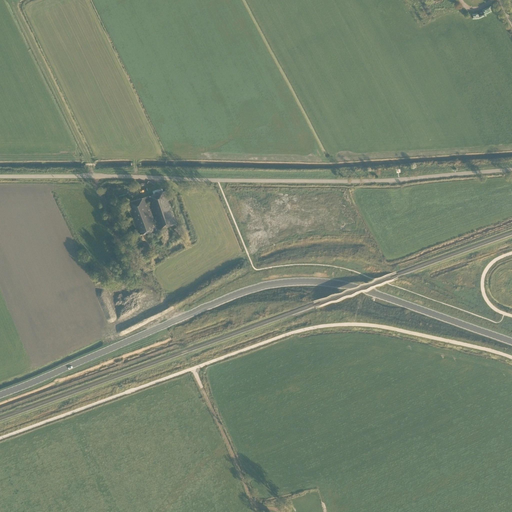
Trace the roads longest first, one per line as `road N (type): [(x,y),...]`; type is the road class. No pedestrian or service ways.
road 1 (secondary): [(511,341),(345,284),(278,282),(0,393)]
road 2 (unclassified): [(0,177),(367,181),(511,169)]
road 3 (track): [(89,175),(14,4)]
road 4 (track): [(96,176),(129,259),(161,305)]
